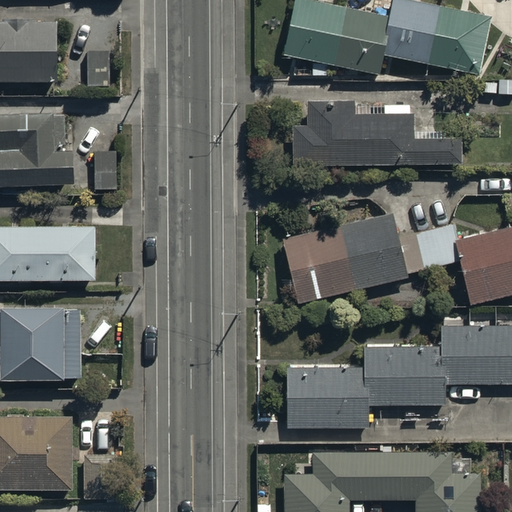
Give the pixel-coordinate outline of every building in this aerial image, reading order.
[(380,70),(384,49),(479,70),(491,12),(435,0),(390,0),(388,11),(336,0),(293,0),(283,48),(380,70)] [(0,77),(57,77),(56,15),(32,16),(32,11),(2,12),(2,15),(0,14),(0,77)] [(108,45),(86,45),(87,83),(109,82),(108,45)] [(461,160),(460,134),(445,134),(445,125),(412,125),(413,108),(409,108),(409,100),(357,100),(357,94),(308,94),(308,119),(292,119),(292,160),(461,160)] [(0,178),(74,177),(73,142),(54,143),(53,105),(0,106),(0,178)] [(116,145),(93,146),(95,185),(117,184),(116,145)] [(392,206),(281,232),(297,297),(461,259),(470,301),(511,290),(511,219),(459,232),(456,219),(398,232),(392,206)] [(93,221),(0,220),(0,273),(93,274),(93,221)] [(0,372),(62,371),(62,370),(80,370),(79,304),(64,304),(64,299),(0,299),(0,372)] [(288,363),(288,422),(368,423),(368,400),(445,400),(445,380),(511,379),(511,321),(442,321),(442,342),(364,342),(364,363),(288,363)] [(0,483),(73,481),(71,407),(0,409),(0,483)] [(270,511),(270,498),(259,498),(258,511),(349,511),(350,495),(414,495),(414,511),(477,511),(478,469),(453,469),(453,447),(314,447),(314,470),(284,471),(284,511),(270,511)]
